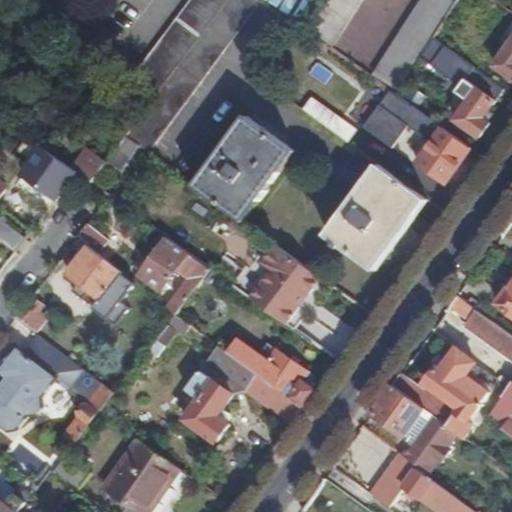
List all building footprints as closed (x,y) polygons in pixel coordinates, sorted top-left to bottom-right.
[(231,0),(161,95),(129,138),(152,155),(263,3),(257,0),(231,0)] [(197,0),(138,78),(161,95),(231,0),(197,0)] [(366,0),(334,0),(314,32),(337,46),(366,0)] [(398,91),(457,0),(426,0),(376,77),(398,91)] [(461,0),(436,40),(444,46),(474,0),(461,0)] [(434,62),(444,46),(436,40),(425,57),(434,62)] [(511,48),(498,67),(511,77),(511,48)] [(477,70),(486,76),(493,68),(484,61),(477,70)] [(63,105),(69,97),(41,77),(35,85),(63,105)] [(391,89),(377,80),(371,88),(384,98),(391,89)] [(453,136),(473,150),(481,139),(483,139),(493,126),(486,120),(498,104),(470,82),(460,95),(472,103),(459,121),(462,124),(453,136)] [(449,184),(473,150),(453,136),(400,96),(396,94),(392,99),(396,102),(392,107),(434,137),(430,143),(435,147),(421,167),(430,173),(431,171),(449,184)] [(315,99),(306,112),(350,144),(359,131),(315,99)] [(249,118),(199,189),(248,224),(271,190),(262,183),(289,146),(249,118)] [(39,146),(30,139),(22,151),(36,161),(25,174),(59,199),(78,174),(44,150),(39,146)] [(90,157),(78,174),(94,185),(107,168),(90,157)] [(426,199),(382,166),(330,237),(339,244),(336,247),(342,251),(344,248),(374,270),(426,199)] [(426,178),(430,173),(421,167),(417,172),(426,178)] [(0,197),(9,186),(0,179),(0,197)] [(0,240),(17,253),(27,240),(0,220),(0,240)] [(113,242),(90,224),(80,238),(93,248),(103,255),(113,242)] [(213,272),(171,241),(144,276),(163,291),(179,271),(193,281),(172,308),(180,315),(213,272)] [(323,277),(278,245),(265,264),(274,271),(254,301),(289,326),(302,308),(297,304),(307,291),(312,294),(323,277)] [(126,273),(103,255),(93,248),(72,275),(120,311),(137,289),(127,281),(120,282),(126,273)] [(511,290),(501,306),(511,314),(511,290)] [(46,305),(35,297),(20,316),(31,324),(46,305)] [(511,334),(461,297),(453,308),(473,323),(469,329),(511,360),(511,391),(508,397),(494,417),(509,428),(511,429),(511,334)] [(103,414),(118,394),(43,337),(30,353),(22,346),(2,372),(10,378),(3,387),(0,391),(0,422),(12,432),(22,431),(33,417),(43,415),(49,408),(47,398),(62,379),(74,389),(72,392),(91,406),(68,437),(79,445),(103,414)] [(243,341),(233,354),(306,408),(318,392),(305,383),(312,375),(298,365),(293,361),(276,348),(272,352),(269,350),(264,356),(243,341)] [(233,354),(222,347),(190,391),(203,400),(189,419),(220,441),(233,424),(221,416),(237,395),(248,392),(294,425),(306,408),(233,354)] [(406,374),(395,387),(460,435),(469,441),(481,424),(474,419),(492,395),(469,378),(479,364),(460,350),(444,372),(440,370),(426,389),(406,374)] [(297,356),(293,361),(298,365),(302,359),(297,356)] [(10,378),(2,372),(0,375),(0,384),(3,387),(10,378)] [(381,406),(375,415),(408,439),(410,436),(418,442),(407,457),(431,475),(441,462),(445,465),(454,452),(450,449),(460,435),(395,387),(381,406)] [(171,511),(196,479),(141,440),(107,488),(122,498),(119,503),(132,511),(171,511)] [(70,456),(56,474),(76,488),(81,491),(94,474),(70,456)] [(405,456),(375,496),(392,509),(406,489),(438,511),(474,511),(454,496),(434,482),(436,479),(431,475),(407,457),(405,456)] [(4,486),(1,492),(0,492),(0,499),(13,510),(21,499),(4,486)] [(0,511),(20,511),(24,508),(27,503),(21,499),(13,510),(0,499),(0,492),(1,492),(0,490),(0,511)]
